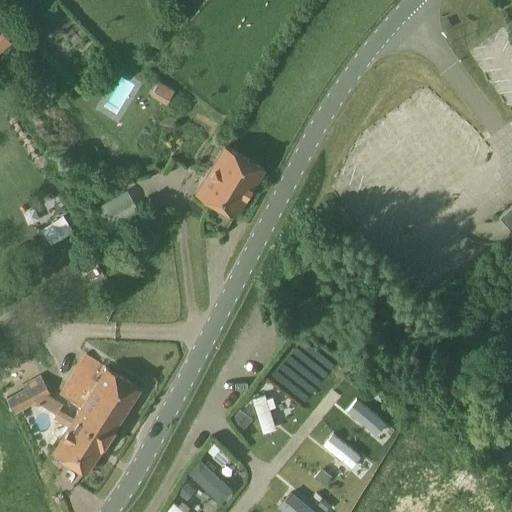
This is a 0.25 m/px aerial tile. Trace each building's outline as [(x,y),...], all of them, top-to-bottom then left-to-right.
[(153,94),(167,100),(172,89),(158,82),(153,94)] [(263,169),(224,145),(197,190),(236,214),(263,169)] [(109,229),(139,210),(126,188),(95,206),(109,229)] [(66,397),(82,406),(54,449),(86,470),(139,388),(107,367),(107,366),(92,356),(66,397)] [(15,412),(51,394),(40,374),(22,384),(24,388),(6,397),(15,412)] [(253,397),(262,430),(277,426),(268,393),(253,397)] [(373,424),(378,411),(349,400),(343,413),(373,424)] [(326,432),(320,446),(362,461),(367,447),(326,432)] [(187,471),(218,501),(232,487),(200,457),(187,471)] [(301,464),(296,479),(330,492),(335,477),(301,464)] [(165,511),(187,511),(172,501),(165,511)]
